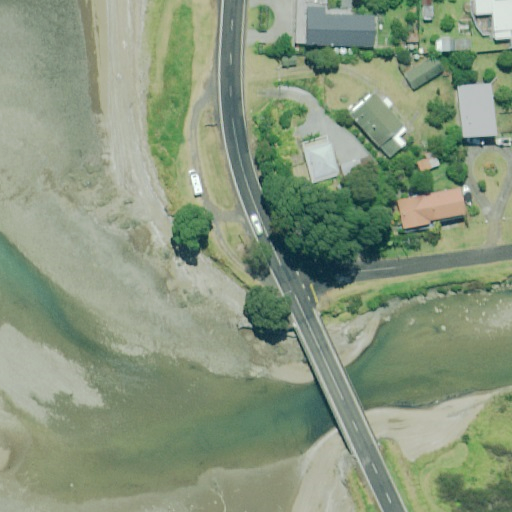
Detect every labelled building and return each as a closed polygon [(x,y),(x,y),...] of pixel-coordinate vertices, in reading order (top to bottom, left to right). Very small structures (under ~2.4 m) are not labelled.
[(374,16),(327,15),(327,0),(296,0),(295,44),(373,47),(374,16)] [(431,0),(422,0),(424,14),(433,13),(431,0)] [(511,30),(511,0),(497,0),(493,0),(473,0),(475,15),(491,13),(493,39),(509,38),(509,31),(511,30)] [(444,70),(435,55),(406,74),(415,89),(444,70)] [(297,65),(296,56),(282,56),(282,66),(297,65)] [(493,136),(491,84),(474,84),(475,88),(457,88),(459,137),(493,136)] [(381,103),(373,93),(350,114),(389,157),(405,143),(399,136),(406,129),(387,108),(392,104),(387,98),(381,103)] [(338,173),(327,138),(307,144),(309,151),(290,157),(299,185),(338,173)] [(440,165),(434,150),(424,154),(415,158),(421,172),(440,165)] [(363,173),(358,159),(340,165),(345,179),(363,173)] [(463,214),(458,188),(397,201),(402,229),(428,223),(427,221),(463,214)]
